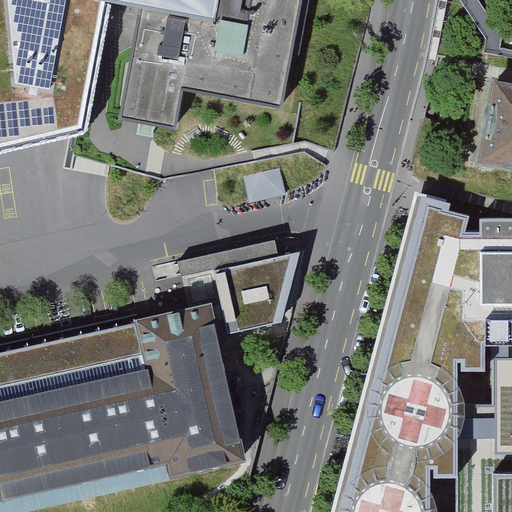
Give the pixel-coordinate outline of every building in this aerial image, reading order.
[(0,0),(0,143),(76,126),(108,0),(0,0)] [(213,0),(210,22),(140,9),(118,126),(176,137),(183,97),(284,116),(306,0),(213,0)] [(511,85),(491,82),(475,165),(511,172),(511,85)] [(281,172),(245,182),(251,204),(287,194),(281,172)] [(494,511),(494,346),(511,346),(511,214),(480,213),(479,227),(464,225),(469,211),(449,204),(450,198),(415,188),(331,511),(494,511)] [(280,238),(179,263),(183,280),(220,269),(233,329),(291,313),(308,243),(284,249),(280,238)] [(0,511),(13,511),(240,462),(206,312),(0,357),(0,511)] [(511,511),(511,346),(494,346),(494,511),(511,511)]
